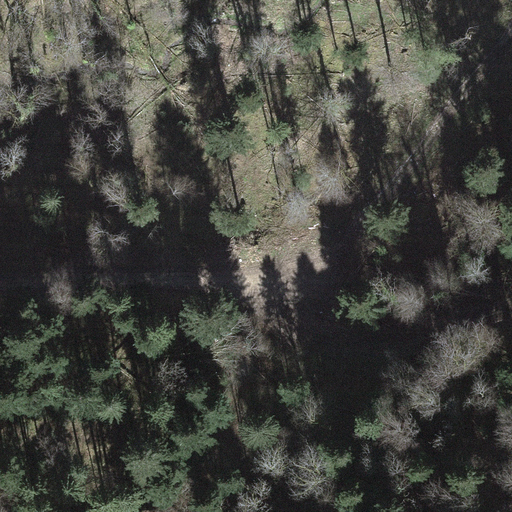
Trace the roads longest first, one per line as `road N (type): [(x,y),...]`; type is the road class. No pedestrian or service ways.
road 1 (track): [(0,267),(180,287),(259,285),(285,319),(342,347),(408,344),(511,307)]
road 2 (track): [(259,285),(356,228),(511,39)]
